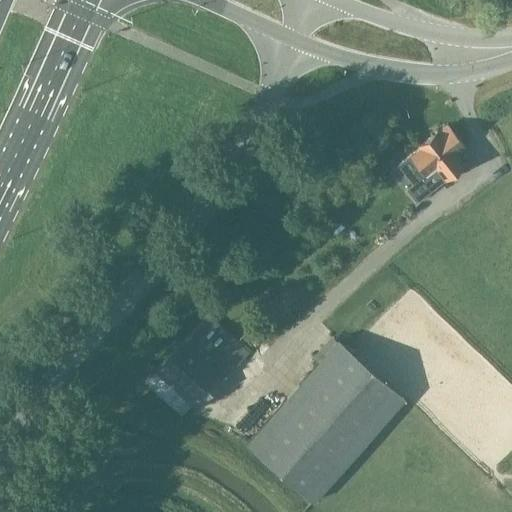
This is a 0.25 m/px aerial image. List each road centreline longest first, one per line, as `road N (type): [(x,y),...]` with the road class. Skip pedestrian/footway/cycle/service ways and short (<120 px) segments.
road 1 (unclassified): [(0,466),(51,378),(209,204),(293,40)]
road 2 (tertiary): [(293,40),(421,76),(458,76),(511,58)]
road 3 (primary): [(0,179),(84,0)]
road 4 (tertiary): [(511,37),(415,30),(339,0)]
